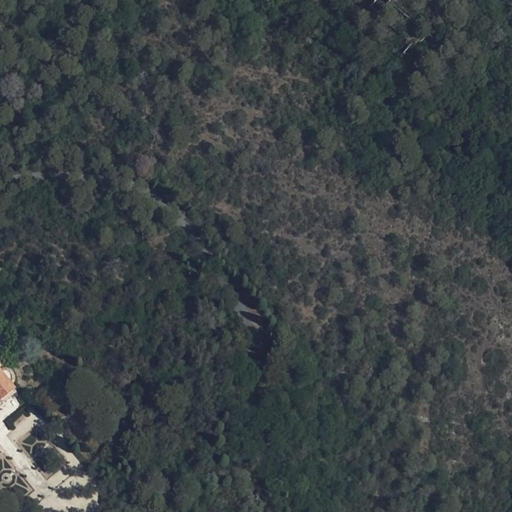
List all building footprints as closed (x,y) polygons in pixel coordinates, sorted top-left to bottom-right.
[(378,0),(372,7),(385,20),(399,5),(393,0),(378,0)] [(422,54),(429,62),(442,48),(435,39),(427,31),(422,36),(425,40),(416,48),(412,44),(407,50),(416,60),(422,54)] [(333,32),(335,41),(346,43),(345,32),(333,32)] [(396,52),(384,63),(373,74),(386,87),(401,73),(409,84),(418,74),(396,52)] [(360,80),(351,82),(354,91),(362,88),(360,80)] [(9,387),(12,383),(12,379),(11,375),(9,372),(7,372),(6,371),(1,371),(0,371),(0,399),(12,390),(9,387)] [(34,417),(18,413),(14,430),(30,434),(34,417)]
